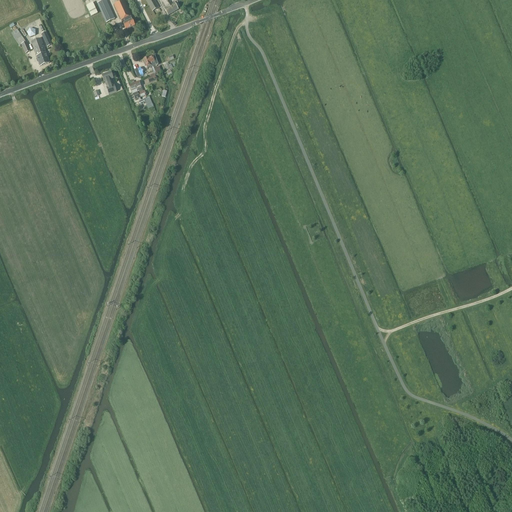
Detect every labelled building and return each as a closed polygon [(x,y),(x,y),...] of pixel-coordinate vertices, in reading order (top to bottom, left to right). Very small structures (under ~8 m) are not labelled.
[(112,13),(105,0),(97,4),(106,23),(115,19),(112,13)] [(153,0),(145,0),(152,11),(153,11),(158,8),(153,0)] [(158,0),(164,9),(168,16),(178,10),(174,4),(177,1),(176,0),(158,0)] [(124,1),(114,5),(121,21),(124,20),(125,23),(123,24),(126,30),(135,26),(132,20),(129,21),(128,18),(131,17),(124,1)] [(87,7),(92,17),(99,14),(94,4),(87,7)] [(17,30),(11,33),(19,46),(25,42),(17,30)] [(46,32),(41,35),(45,44),(50,42),(46,32)] [(40,39),(31,42),(36,57),(38,57),(39,61),(38,61),(40,67),(49,63),(46,56),(45,56),(44,55),(46,54),(40,39)] [(30,52),(26,43),(21,45),(25,54),(30,52)] [(144,60),(147,69),(156,66),(155,63),(153,57),(148,59),(148,58),(147,59),(146,58),(144,59),(144,60)] [(134,72),(136,77),(138,76),(139,77),(146,74),(143,68),(134,72)] [(111,73),(102,76),(104,82),(105,82),(107,88),(106,89),(108,95),(116,92),(114,86),(113,86),(111,80),(113,79),(111,73)] [(138,82),(133,84),(139,98),(146,96),(144,92),(143,92),(138,82)] [(129,86),(135,100),(139,98),(133,84),(129,86)]
